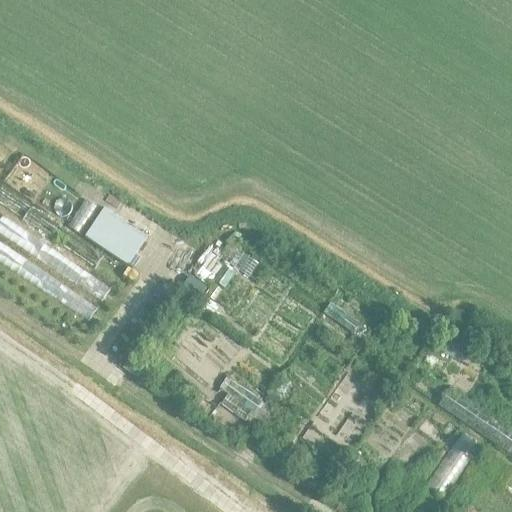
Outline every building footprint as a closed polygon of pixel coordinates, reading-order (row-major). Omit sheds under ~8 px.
[(31,208),(23,220),(65,245),(73,233),(31,208)] [(147,240),(104,209),(85,236),(127,267),(147,240)] [(0,215),(0,232),(102,297),(110,285),(0,215)] [(0,242),(0,262),(92,317),(101,302),(0,242)] [(213,253),(195,277),(208,286),(225,261),(229,264),(226,268),(224,266),(214,281),(224,288),(234,273),(236,275),(239,271),(248,278),(257,264),(227,243),(218,257),(213,253)] [(199,299),(206,290),(193,280),(186,290),(199,299)] [(323,314),(354,335),(360,325),(330,304),(323,314)] [(443,354),(463,364),(469,351),(449,341),(443,354)] [(140,349),(133,359),(137,362),(145,368),(147,369),(153,359),(140,349)] [(511,380),(473,355),(460,374),(511,409),(511,380)] [(221,404),(245,420),(244,421),(257,430),(272,410),(227,379),(221,389),(228,394),(221,404)] [(511,430),(450,388),(440,403),(438,406),(511,456),(511,430)] [(446,487),(479,442),(464,432),(432,476),(446,487)]
